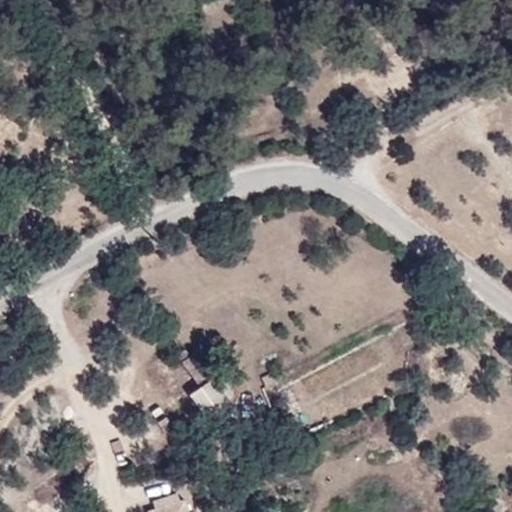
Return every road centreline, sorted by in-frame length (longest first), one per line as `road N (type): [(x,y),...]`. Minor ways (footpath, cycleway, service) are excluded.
road 1 (unclassified): [(0,301),(165,210),(297,173),(351,183),(511,290)]
road 2 (track): [(47,275),(113,511)]
road 3 (track): [(53,0),(165,210)]
road 4 (track): [(351,183),(409,136),(511,87)]
